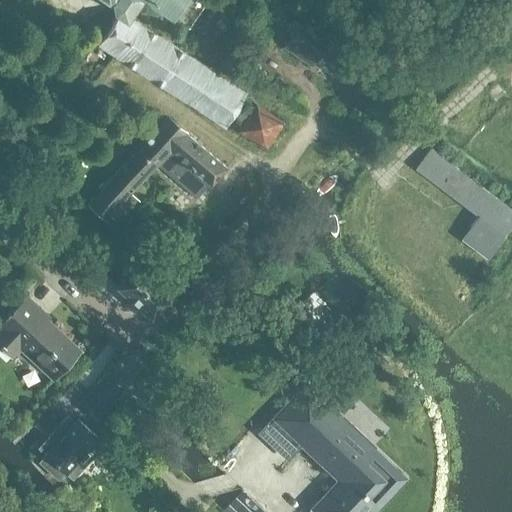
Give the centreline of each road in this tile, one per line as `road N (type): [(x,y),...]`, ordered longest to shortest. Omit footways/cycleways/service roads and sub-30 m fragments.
road 1 (track): [(358,142),(324,130),(306,134),(279,160),(244,155),(170,104)]
road 2 (residential): [(138,338),(0,207)]
